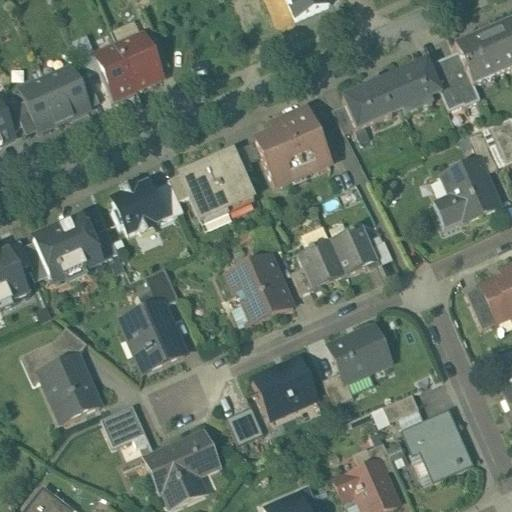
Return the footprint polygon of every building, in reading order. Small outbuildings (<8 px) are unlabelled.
[(324,0),(283,0),(293,23),(328,8),(324,0)] [(511,24),(454,49),(452,50),(453,51),(456,59),(470,90),(469,90),(470,92),(472,91),(511,72),(511,24)] [(141,39),(116,50),(135,94),(160,82),(156,74),(144,46),(141,39)] [(167,69),(155,41),(144,46),(156,74),(167,69)] [(116,50),(94,60),(113,104),(135,94),(116,50)] [(456,59),(444,65),(443,63),(426,70),(426,72),(427,72),(437,96),(446,117),(461,110),(462,112),(478,105),(472,91),(470,92),(469,90),(470,90),(456,59)] [(424,65),(387,82),(401,115),(404,121),(430,109),(426,101),(437,96),(427,72),(426,72),(426,70),(424,65)] [(69,72),(43,83),(63,126),(88,114),(69,72)] [(374,84),(363,89),(364,91),(340,102),(343,109),(353,133),(355,135),(401,115),(387,82),(375,87),(374,84)] [(43,83),(18,94),(36,137),(63,126),(43,83)] [(353,133),(343,109),(330,115),(342,138),(353,133)] [(0,147),(13,142),(0,113),(0,148),(0,149),(0,147)] [(304,115),(268,131),(272,138),(253,146),(273,193),(328,169),(304,115)] [(511,128),(509,122),(487,131),(504,170),(511,165),(511,128)] [(496,173),(479,135),(466,141),(476,164),(477,163),(484,178),(496,173)] [(251,173),(241,151),(231,156),(240,178),(251,173)] [(240,178),(231,156),(204,167),(224,213),(248,202),(249,204),(251,203),(240,178)] [(476,164),(439,180),(448,199),(459,225),(460,227),(498,211),(484,178),(477,163),(476,164)] [(204,167),(177,179),(187,201),(198,226),(200,225),(200,224),(224,213),(204,167)] [(187,201),(177,179),(166,184),(168,187),(176,206),(187,201)] [(168,187),(148,196),(161,224),(160,224),(160,226),(181,217),(176,206),(168,187)] [(145,189),(110,205),(114,213),(110,215),(117,233),(122,231),(126,239),(137,234),(139,238),(151,233),(149,229),(160,224),(161,224),(148,196),(145,189)] [(448,199),(431,206),(442,232),(459,225),(448,199)] [(79,222),(64,229),(65,231),(31,246),(31,247),(46,280),(47,281),(55,277),(55,278),(57,277),(60,284),(99,267),(87,240),(79,222)] [(278,252),(267,227),(252,233),(263,258),(278,252)] [(320,231),(303,238),(301,241),(301,245),(305,254),(328,244),(321,230),(320,231)] [(361,230),(328,244),(343,279),(376,265),(361,230)] [(115,258),(104,233),(87,240),(99,265),(115,258)] [(305,254),(295,259),(300,272),(310,293),(343,279),(328,244),(305,254)] [(31,247),(21,251),(35,285),(46,280),(31,247)] [(7,254),(0,257),(0,302),(5,300),(9,308),(27,300),(7,254)] [(269,259),(222,280),(231,299),(238,295),(252,326),(244,330),(245,331),(292,311),(269,259)] [(511,284),(506,271),(499,274),(501,280),(479,290),(495,326),(509,320),(511,326),(511,284)] [(163,272),(142,282),(154,309),(161,306),(162,310),(176,303),(163,272)] [(310,293),(300,272),(289,276),(299,298),(310,293)] [(495,326),(479,290),(465,296),(481,333),(495,326)] [(154,309),(118,325),(141,377),(183,358),(162,310),(161,306),(154,309)] [(371,330),(326,350),(338,376),(342,385),(344,385),(349,397),(371,387),(366,375),(386,365),(371,330)] [(63,331),(53,345),(37,352),(46,373),(75,360),(84,348),(63,331)] [(46,373),(36,377),(58,427),(97,411),(75,360),(46,373)] [(297,363),(251,383),(266,416),(289,406),(291,413),(315,403),(297,363)] [(511,368),(496,376),(504,394),(502,395),(511,418),(511,427),(511,428),(511,431),(511,368)] [(342,385),(338,376),(321,384),(332,410),(351,402),(349,397),(344,385),(342,385)] [(410,398),(381,411),(387,426),(416,413),(410,398)] [(130,410),(99,424),(111,451),(143,438),(130,410)] [(249,412),(225,423),(236,449),(261,438),(249,412)] [(444,418),(403,437),(411,456),(419,452),(434,483),(467,468),(444,418)] [(201,437),(143,463),(158,496),(161,495),(168,511),(171,511),(202,498),(194,480),(216,470),(201,437)] [(381,447),(353,460),(358,473),(376,465),(382,477),(393,473),(381,447)] [(358,473),(331,485),(339,503),(354,496),(360,511),(391,511),(396,510),(382,477),(376,465),(358,473)] [(316,511),(306,489),(294,494),(296,500),(298,499),(303,511),(316,511)] [(60,511),(38,495),(25,511),(60,511)] [(296,500),(268,511),(273,511),(275,511),(303,511),(298,499),(296,500)]
